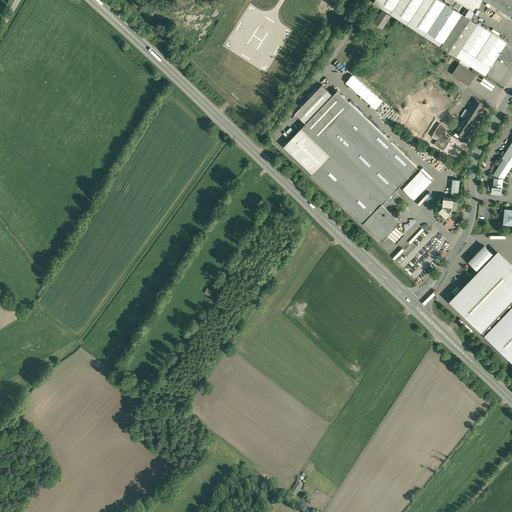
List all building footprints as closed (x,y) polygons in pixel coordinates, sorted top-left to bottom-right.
[(506,42),(441,0),(379,0),(444,42),(441,46),(461,59),(478,70),(485,75),(491,67),(491,66),(497,56),(505,44),(506,42)] [(511,0),(457,0),(475,12),(483,0),(485,0),(487,1),(486,2),(487,2),(488,2),(511,17),(511,0)] [(390,16),(383,10),(378,17),(382,19),(378,25),(382,28),(390,16)] [(511,60),(511,49),(505,44),(497,56),(509,64),(511,60)] [(478,70),(461,59),(452,73),(469,84),(478,70)] [(351,74),(344,81),(375,108),(382,101),(351,74)] [(322,84),(296,112),(306,122),(333,94),(322,84)] [(417,166),(337,89),(333,94),(306,122),(302,126),(284,145),(313,173),(317,176),(320,180),(321,180),(324,183),(327,186),(328,187),(331,190),(335,194),(338,197),(339,197),(342,200),(342,201),(346,204),(349,207),(349,208),(353,211),(356,214),(357,215),(360,218),(364,221),(367,225),(371,228),(374,232),(375,232),(378,235),(382,239),(387,233),(396,242),(404,233),(395,225),(400,220),(399,220),(396,217),(396,216),(392,213),(393,213),(392,213),(389,210),(382,203),(394,190),(417,166)] [(456,89),(450,97),(455,100),(460,92),(456,89)] [(469,110),(455,131),(462,136),(484,103),(475,98),(468,109),(469,110)] [(445,135),(443,134),(447,128),(440,123),(434,133),(440,137),(439,140),(438,139),(438,140),(438,141),(436,145),(444,150),(451,138),(445,134),(445,135)] [(511,141),(502,157),(504,158),(511,163),(511,141)] [(511,163),(504,158),(494,173),(493,185),(492,185),(491,193),(495,193),(495,194),(495,193),(499,194),(501,194),(503,176),(505,172),(507,173),(511,165),(511,163)] [(421,169),(404,187),(414,197),(432,179),(421,169)] [(460,179),(453,179),(451,194),(454,194),(453,198),(453,199),(456,200),(457,194),(458,194),(460,179)] [(394,190),(382,203),(389,210),(396,202),(397,200),(398,200),(401,197),(394,190)] [(453,198),(444,197),(443,205),(439,209),(446,216),(450,212),(451,213),(454,209),(458,210),(459,200),(456,200),(453,199),(453,198)] [(511,207),(505,207),(503,222),(511,223),(511,207)] [(400,243),(389,256),(394,260),(405,247),(400,243)] [(484,245),(470,260),(479,269),(480,270),(493,257),(491,256),(493,254),(484,245)] [(480,270),(451,300),(480,329),(480,328),(486,334),(511,359),(511,274),(493,257),(480,270)] [(210,296),(213,290),(206,287),(203,293),(210,296)] [(242,469),(247,474),(252,469),(247,464),(242,469)] [(294,496),(302,484),(297,481),(289,493),(294,496)]
